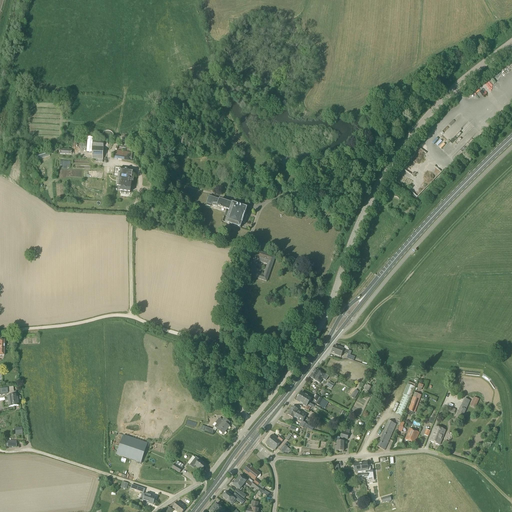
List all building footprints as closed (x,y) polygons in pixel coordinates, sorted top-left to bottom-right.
[(472,95),(475,98),(484,92),(481,88),(472,95)] [(451,142),(471,123),(463,115),(450,128),(449,126),(442,133),(451,142)] [(467,134),(471,139),(480,133),(476,128),(467,134)] [(113,137),(113,135),(112,133),(111,132),(109,131),(108,131),(107,131),(106,131),(105,132),(103,133),(103,134),(102,135),(102,137),(102,139),(103,140),(105,142),(106,142),(107,142),(108,142),(109,142),(111,141),(112,140),(112,139),(113,137)] [(434,140),(440,146),(444,142),(439,135),(434,140)] [(92,147),(92,149),(92,154),(92,159),(98,160),(97,163),(102,163),(103,148),(104,142),(93,141),(93,147),(92,147)] [(130,153),(117,151),(115,151),(114,159),(129,161),(130,153)] [(36,155),(37,160),(49,156),(48,152),(36,155)] [(435,166),(428,173),(433,179),(441,172),(435,166)] [(118,177),(132,179),(133,170),(119,169),(118,177)] [(132,179),(118,177),(117,187),(121,187),(121,192),(130,193),(132,179)] [(206,206),(210,207),(211,205),(227,210),(222,222),(226,224),(240,228),(241,224),(242,224),(242,223),(244,224),(247,216),(245,215),(245,214),(246,209),(232,204),(232,205),(209,197),(206,206)] [(247,275),(266,282),(275,257),(256,250),(247,275)] [(342,352),(347,354),(348,351),(344,349),(334,345),(331,354),(341,357),(342,352)] [(315,369),(310,377),(319,384),(322,379),(323,380),(324,379),(326,380),(328,377),(326,375),(325,375),(315,369)] [(8,393),(8,388),(8,387),(0,388),(0,395),(8,395),(8,396),(7,396),(7,398),(5,399),(6,402),(8,401),(9,407),(13,406),(11,393),(8,393)] [(11,393),(13,406),(18,406),(17,400),(20,400),(19,397),(17,397),(17,395),(16,395),(16,392),(13,392),(13,387),(8,388),(8,393),(11,393)] [(305,402),(308,403),(311,399),(301,392),(298,398),(302,400),(303,399),(306,400),(305,402)] [(408,411),(414,413),(421,396),(415,393),(408,411)] [(313,400),(317,402),(316,404),(319,407),(323,400),(315,395),(313,398),(314,398),(313,400)] [(396,413),(402,415),(410,398),(403,395),(396,413)] [(302,400),(298,398),(296,401),(306,407),(307,405),(313,408),(314,406),(308,403),(305,402),(306,400),(303,399),(302,400)] [(354,411),(360,415),(365,406),(359,402),(354,411)] [(290,411),(304,419),(306,415),(292,407),(290,411)] [(456,416),(462,418),(466,410),(460,407),(456,416)] [(304,419),(290,411),(287,415),(301,423),(299,426),(301,428),(307,429),(309,426),(302,422),(304,419)] [(215,428),(217,429),(217,430),(223,435),(229,427),(228,425),(230,423),(224,418),(222,421),(219,419),(216,424),(217,425),(215,428)] [(376,447),(384,450),(396,425),(388,421),(376,447)] [(200,431),(205,433),(205,431),(213,434),(214,431),(207,428),(207,427),(202,426),(200,431)] [(435,427),(430,442),(439,446),(445,431),(435,427)] [(405,439),(414,443),(419,434),(409,429),(405,439)] [(116,455),(141,464),(147,444),(123,435),(116,455)] [(269,439),(278,446),(281,442),(282,443),(284,440),(280,436),(277,439),(272,435),(269,439)] [(278,446),(269,439),(265,444),(275,451),(278,446)] [(335,451),(337,451),(343,452),(343,442),(337,442),(337,447),(335,447),(335,451)] [(279,451),(283,454),(285,452),(287,454),(291,450),(287,448),(289,445),(286,443),(284,445),(279,451)] [(201,471),(206,465),(196,458),(189,466),(193,468),(195,466),(201,471)] [(354,466),(353,466),(353,468),(354,469),(355,473),(360,472),(360,474),(358,474),(358,479),(364,479),(364,474),(363,474),(361,474),(360,463),(353,464),(354,466)] [(175,464),(172,469),(179,474),(182,469),(175,465),(175,464)] [(244,472),(254,480),(259,474),(255,470),(254,471),(248,466),(244,472)] [(237,481),(243,485),(245,483),(249,487),(251,484),(241,476),(237,481)] [(243,485),(237,481),(233,485),(239,490),(241,491),(242,489),(241,488),(243,485)] [(235,493),(239,496),(244,499),(246,496),(241,492),(240,493),(237,490),(235,493)] [(222,497),(232,505),(236,500),(242,505),(245,502),(235,493),(232,496),(227,492),(222,497)] [(143,502),(153,505),(155,497),(145,494),(143,502)] [(172,508),(177,511),(182,511),(186,509),(177,502),(172,508)] [(247,510),(246,511),(257,511),(258,510),(257,509),(258,503),(252,502),(250,511),(247,510)]
